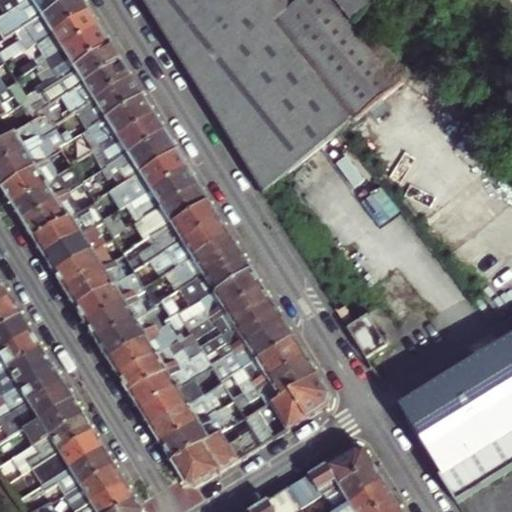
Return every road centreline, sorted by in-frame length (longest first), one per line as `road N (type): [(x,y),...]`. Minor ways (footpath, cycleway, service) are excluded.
road 1 (residential): [(366,411),(112,0)]
road 2 (residential): [(174,511),(0,231)]
road 3 (residential): [(203,511),(366,411)]
